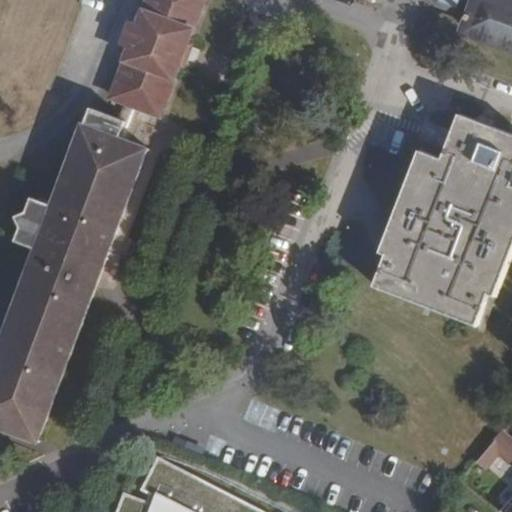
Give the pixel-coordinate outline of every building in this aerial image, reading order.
[(142,108),(160,115),(203,0),(150,0),(141,27),(132,24),(124,44),(133,47),(114,98),(126,102),(142,108)] [(511,4),(500,0),(436,0),(438,4),(472,17),(466,31),(511,48),(511,4)] [(126,102),(120,119),(128,122),(122,139),(129,142),(142,108),(126,102)] [(0,428),(39,444),(148,149),(129,142),(122,139),(128,122),(93,109),(87,124),(56,206),(33,199),(28,213),(17,218),(23,228),(17,242),(40,251),(0,357),(0,428)] [(491,295),(497,297),(511,258),(511,134),(461,115),(455,132),(448,151),(444,160),(422,151),(382,254),(388,256),(376,287),(478,326),(491,295)] [(440,126),(433,145),(448,151),(455,132),(440,126)] [(511,440),(504,433),(490,448),(499,456),(509,466),(511,462),(511,440)] [(499,456),(490,448),(477,462),(486,471),(499,456)] [(264,511),(159,457),(142,490),(150,495),(147,503),(124,494),(116,511),(264,511)]
